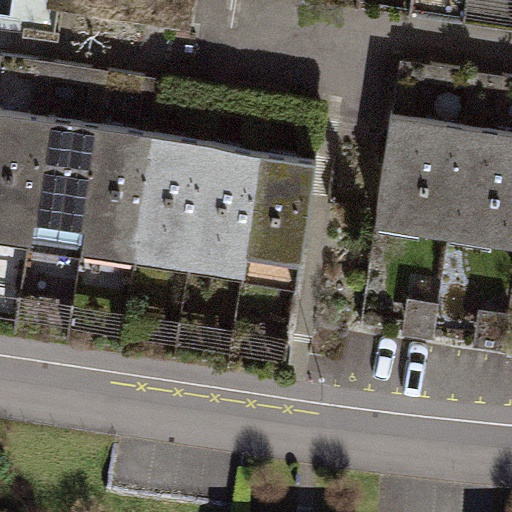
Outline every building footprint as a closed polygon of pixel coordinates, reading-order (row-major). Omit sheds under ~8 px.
[(464,12),(465,0),(410,0),(410,3),(464,12)] [(511,19),(511,0),(465,0),(464,12),(511,19)] [(0,235),(28,239),(47,111),(0,104),(0,235)] [(450,217),(465,119),(392,108),(378,206),(450,217)] [(82,247),(101,119),(47,111),(28,239),(82,247)] [(136,255),(155,127),(101,119),(82,247),(136,255)] [(511,225),(511,125),(465,119),(450,217),(511,225)] [(190,263),(209,135),(155,127),(136,255),(190,263)] [(243,271),(263,143),(209,135),(190,263),(243,271)] [(297,279),(316,151),(263,143),(243,271),(297,279)]
